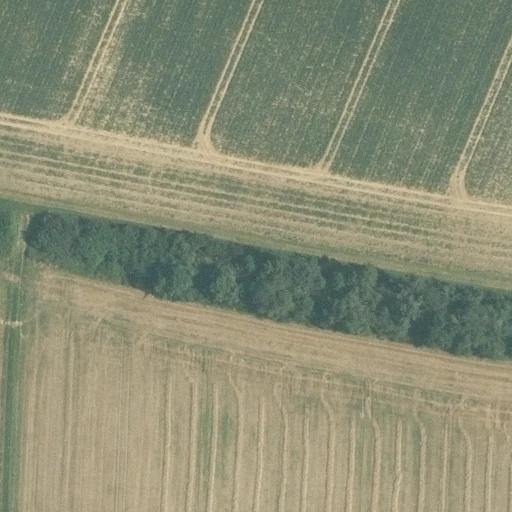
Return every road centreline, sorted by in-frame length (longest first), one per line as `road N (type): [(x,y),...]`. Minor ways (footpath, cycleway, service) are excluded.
road 1 (track): [(0,201),(511,296)]
road 2 (track): [(33,207),(20,232),(6,511)]
